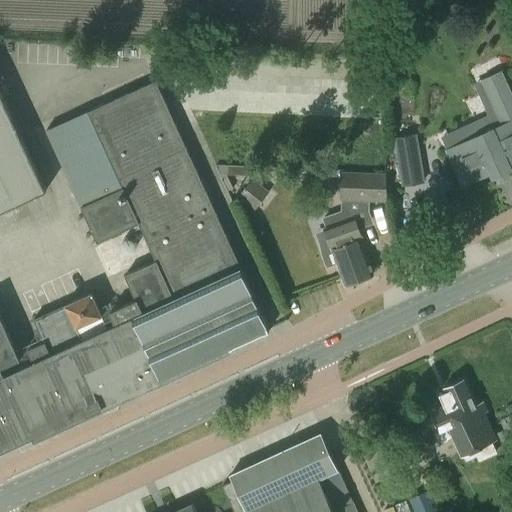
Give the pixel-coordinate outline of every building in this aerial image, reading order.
[(509,164),(511,162),(511,96),(500,71),(482,79),(502,124),(446,149),(462,185),(490,173),(491,173),(493,178),(511,170),(508,165),(509,165),(509,164)] [(144,387),(269,329),(157,80),(89,111),(123,187),(82,206),(98,242),(139,223),(156,261),(126,275),(137,299),(111,311),(117,324),(83,339),(67,303),(34,318),(45,341),(29,349),(34,361),(5,374),(1,366),(20,358),(0,313),(0,452),(101,406),(110,410),(116,406),(120,398),(134,391),(135,394),(145,390),(144,387)] [(0,91),(0,211),(46,190),(0,91)] [(123,187),(89,111),(47,130),(82,206),(123,187)] [(396,134),(397,182),(417,182),(416,134),(396,134)] [(387,200),(386,174),(342,172),(341,198),(387,200)] [(269,191),(252,178),(238,196),(255,209),(269,191)] [(373,274),(360,239),(357,240),(356,237),(361,235),(354,217),(351,218),(348,209),(324,218),(327,227),(324,228),(326,231),(324,235),(326,242),(330,244),(331,246),(335,245),(336,248),(332,249),(345,284),(373,274)] [(71,302),(81,324),(102,315),(92,292),(71,302)] [(496,452),(490,440),(494,438),(482,413),(487,411),(483,402),(474,406),(463,381),(447,389),(447,390),(439,394),(445,407),(436,411),(444,429),(452,425),(468,460),(479,455),(481,459),(496,452)] [(357,511),(353,503),(336,511),(321,477),(337,469),(321,433),(266,458),(252,464),(249,466),(230,475),(232,480),(222,485),(234,511),(196,511),(192,504),(178,511),(177,511),(175,511),(357,511)] [(438,511),(429,491),(411,499),(416,511),(438,511)]
